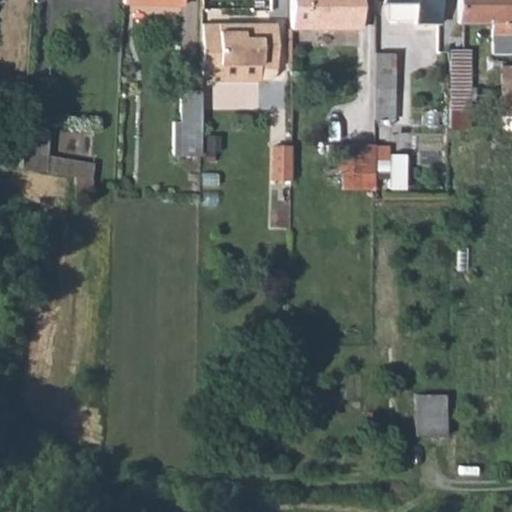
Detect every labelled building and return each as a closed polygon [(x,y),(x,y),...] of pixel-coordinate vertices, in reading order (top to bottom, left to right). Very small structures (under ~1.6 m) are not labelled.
[(358,0),(288,0),(288,28),(358,29),(358,0)] [(436,24),(436,0),(382,0),(383,1),(386,1),(414,0),(414,19),(414,23),(436,24)] [(387,19),(414,19),(414,0),(386,1),(387,19)] [(511,54),(510,0),(457,0),(457,23),(490,23),(490,54),(511,54)] [(241,22),(200,21),(200,72),(217,73),(217,64),(257,63),(257,68),(275,68),(274,25),(257,25),(257,27),(241,28),(241,22)] [(464,49),(446,48),(446,127),(464,127),(464,49)] [(392,55),(372,54),(373,120),(393,121),(392,55)] [(216,83),(257,82),(257,68),(257,63),(217,64),(217,73),(216,83)] [(500,116),(511,116),(511,64),(500,64),(500,116)] [(200,93),(200,89),(180,90),(180,122),(170,123),(170,156),(200,157),(200,93)] [(500,128),(511,127),(511,116),(500,116),(500,128)] [(42,132),(19,130),(16,169),(71,176),(90,179),(91,165),(40,157),(42,132)] [(292,143),(273,142),(273,180),(291,180),(292,143)] [(371,146),(326,145),(326,172),(341,172),(341,191),(372,192),(371,146)] [(389,149),(373,148),(373,179),(386,179),(386,170),(390,170),(389,149)] [(87,201),(90,179),(71,176),(70,200),(87,201)] [(444,435),(444,394),(413,394),(413,435),(444,435)]
